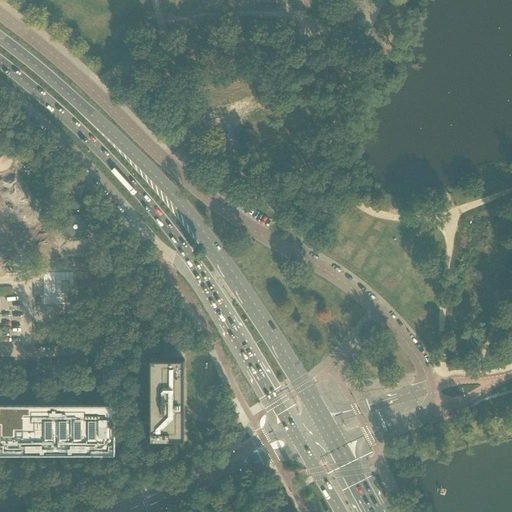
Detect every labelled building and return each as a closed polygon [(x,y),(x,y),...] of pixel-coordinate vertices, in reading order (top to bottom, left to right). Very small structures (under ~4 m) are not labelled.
[(219,87),(201,91),(208,121),(264,109),(257,78),(219,87)] [(62,228),(69,238),(70,238),(81,237),(82,236),(87,226),(87,225),(80,216),(68,217),(67,217),(65,221),(65,223),(64,224),(62,228)] [(160,339),(172,339),(172,329),(160,328),(160,339)] [(185,410),(185,404),(185,360),(165,360),(151,360),(151,372),(151,381),(151,420),(151,425),(151,441),(185,441),(185,414),(185,410)] [(0,455),(115,456),(115,425),(115,421),(115,406),(54,406),(0,406),(0,455)]
